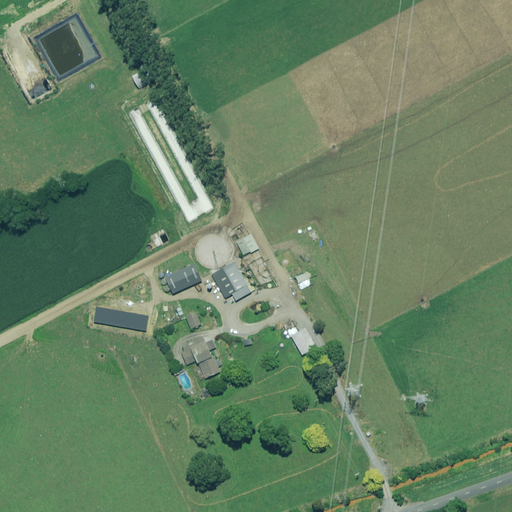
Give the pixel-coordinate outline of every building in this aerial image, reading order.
[(154,81),(148,70),(134,77),(140,88),(154,81)] [(238,242),(245,255),(251,252),(252,253),(260,249),(253,234),(238,242)] [(244,277),(235,261),(213,274),(227,298),(234,294),(237,301),(253,292),(244,277)] [(194,265),(161,280),(167,293),(173,291),(174,294),(201,282),(194,265)] [(309,279),(306,273),(296,278),(299,284),(309,279)] [(202,325),(197,313),(188,317),(193,329),(202,325)] [(291,338),(286,328),(283,330),(288,339),(291,338)] [(317,348),(306,328),(292,335),(303,355),(317,348)] [(197,368),(201,379),(206,377),(207,378),(221,372),(219,367),(223,365),(220,358),(216,360),(212,350),(217,348),(214,340),(207,343),(204,336),(184,345),(186,351),(183,352),(188,365),(198,361),(200,367),(197,368)]
